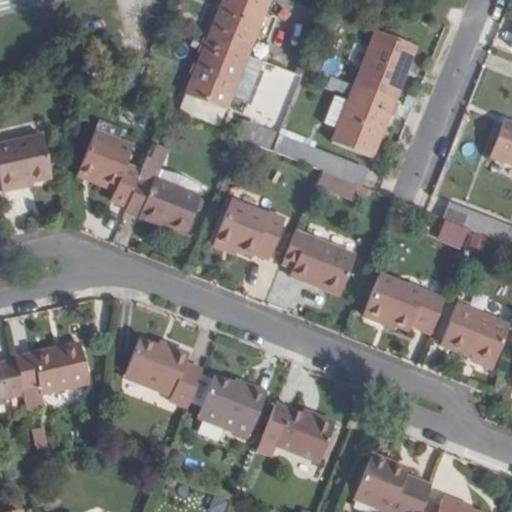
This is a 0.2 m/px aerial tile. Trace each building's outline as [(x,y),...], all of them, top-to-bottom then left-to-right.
[(264,0),(223,0),(207,40),(245,55),(266,0),(264,0)] [(369,157),(412,47),(374,33),(331,142),(369,157)] [(207,40),(185,95),(223,110),(230,93),(246,99),(255,76),(239,69),(245,55),(207,40)] [(334,98),(325,124),(335,127),(343,101),(334,98)] [(230,134),(192,119),(189,125),(227,140),(230,134)] [(511,126),(501,122),(488,155),(511,164),(511,126)] [(126,206),(141,169),(126,164),(134,145),(95,129),(80,167),(98,174),(98,182),(114,189),(110,199),(126,206)] [(273,135),(268,149),(319,170),(325,172),(354,184),(357,185),(363,171),(273,135)] [(0,181),(2,191),(15,188),(14,186),(33,182),(51,177),(42,136),(0,145),(0,181)] [(261,146),(253,143),(249,154),(257,157),(261,146)] [(159,160),(147,155),(141,169),(126,206),(125,209),(140,216),(143,211),(169,221),(167,226),(185,234),(200,196),(154,177),(159,160)] [(98,174),(80,167),(77,174),(98,182),(98,174)] [(354,184),(325,172),(320,185),(350,197),(354,184)] [(234,199),(218,239),(240,249),(255,255),(256,252),(271,257),(286,217),(272,212),(271,215),(234,199)] [(511,229),(447,203),(441,219),(473,232),(511,247),(511,229)] [(419,212),(404,206),(400,214),(415,220),(419,212)] [(140,216),(167,226),(169,221),(143,211),(140,216)] [(295,230),(282,262),(295,267),(293,272),(325,284),(323,290),(340,297),(355,254),(295,230)] [(488,240),(474,234),(469,248),(483,253),(488,240)] [(240,249),(218,239),(215,245),(238,255),(240,249)] [(404,270),(412,245),(400,241),(391,266),(404,270)] [(325,284),(293,272),(290,277),(323,290),(325,284)] [(411,326),(433,334),(447,300),(381,275),(364,316),(382,324),(385,321),(397,326),(409,331),(411,326)] [(474,358),(495,366),(511,324),(458,304),(441,345),(474,358)] [(395,329),(397,326),(385,321),(382,324),(395,329)] [(170,399),(189,407),(204,370),(186,362),(190,353),(170,345),(168,349),(158,345),(141,338),(126,375),(172,395),(170,399)] [(32,355),(15,359),(15,362),(23,395),(26,411),(44,408),(42,395),(89,386),(80,344),(61,349),(62,355),(34,361),(32,355)] [(61,349),(32,355),(34,361),(62,355),(61,349)] [(493,371),(495,366),(474,358),(472,362),(493,371)] [(23,395),(15,362),(0,365),(0,405),(4,405),(5,398),(23,395)] [(233,386),(235,383),(216,375),(199,416),(249,436),(266,391),(257,387),(252,393),(233,386)] [(237,380),(235,383),(233,386),(252,393),(257,387),(237,380)] [(273,453),(276,445),(318,462),(335,422),(315,414),(314,417),(303,413),(276,403),(266,429),(259,447),(273,453)] [(31,431),(35,451),(45,448),(40,429),(31,431)] [(273,453),(259,447),(257,452),(271,457),(273,453)] [(186,456),(173,451),(166,466),(179,472),(186,456)] [(389,466),(407,473),(409,467),(374,452),(371,455),(391,463),(389,466)] [(421,511),(425,503),(433,483),(407,473),(389,466),(391,463),(371,455),(355,496),(393,511),(421,511)] [(225,511),(229,503),(213,497),(208,511),(209,511),(225,511)] [(439,508),(425,503),(421,511),(478,511),(443,497),(439,508)]
